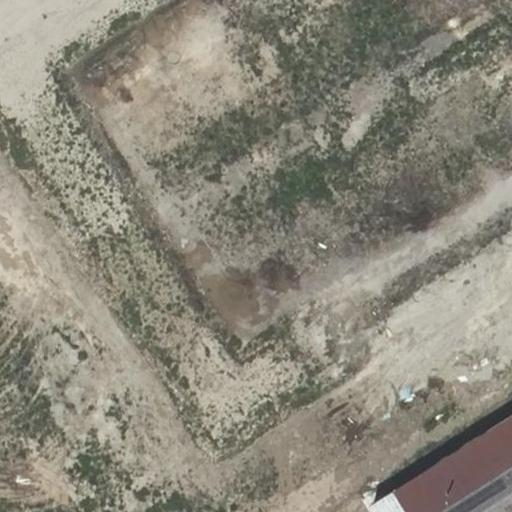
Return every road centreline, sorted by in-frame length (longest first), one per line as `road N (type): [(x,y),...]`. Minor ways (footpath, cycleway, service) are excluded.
road 1 (unknown): [(350,511),(265,364),(221,393),(0,40)]
road 2 (unknown): [(265,364),(511,211)]
